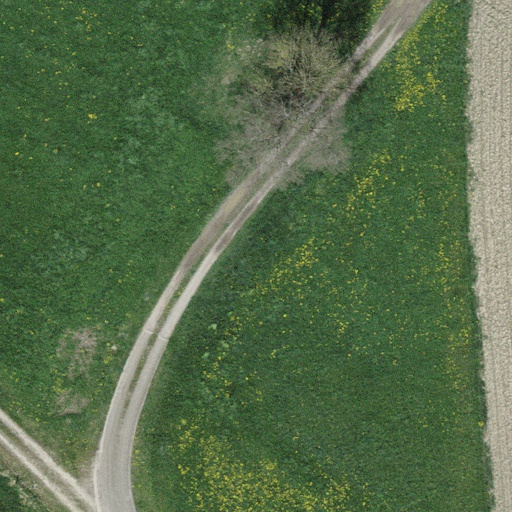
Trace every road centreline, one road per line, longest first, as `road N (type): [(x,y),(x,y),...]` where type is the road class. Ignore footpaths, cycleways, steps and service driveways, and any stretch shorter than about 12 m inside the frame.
road 1 (track): [(419,0),(215,241),(158,347),(124,448),(129,511)]
road 2 (track): [(0,423),(102,511)]
